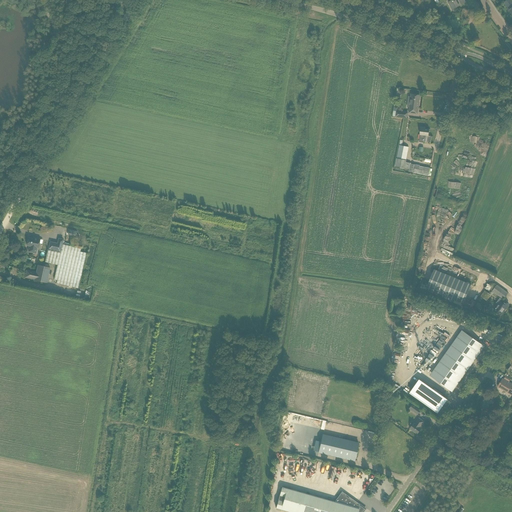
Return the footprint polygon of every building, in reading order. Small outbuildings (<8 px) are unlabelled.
[(452,0),(454,3),(450,5),(452,9),(457,7),(461,5),(465,3),(463,0),(452,0)] [(409,113),(412,114),(417,114),(420,95),(411,94),(410,100),(408,100),(407,107),(410,107),(409,113)] [(428,136),(429,130),(425,129),(425,128),(421,127),(419,140),(424,140),(424,142),(431,143),(431,136),(428,136)] [(395,166),(405,168),(410,169),(409,172),(428,176),(430,168),(420,167),(420,166),(411,164),(411,163),(406,162),(409,147),(399,145),(395,166)] [(28,252),(36,254),(37,248),(38,248),(40,239),(33,237),(33,239),(28,238),(26,245),(30,246),(30,248),(29,248),(28,252)] [(50,241),(45,262),(54,264),(57,265),(54,280),(57,280),(56,283),(72,287),(78,288),(86,253),(80,252),(81,249),(50,241)] [(14,242),(11,251),(22,254),(23,250),(20,249),(17,248),(18,246),(19,243),(14,242)] [(35,280),(47,282),(50,268),(38,265),(36,272),(27,270),(25,277),(35,279),(35,280)] [(463,304),(471,285),(434,269),(426,288),(463,304)] [(492,291),(499,296),(503,299),(508,293),(497,285),(492,291)] [(485,291),(480,297),(486,301),(490,295),(485,291)] [(505,308),(505,309),(508,304),(502,300),(500,302),(494,311),(500,316),(503,312),(502,312),(505,308)] [(415,302),(412,309),(423,313),(426,306),(415,302)] [(435,379),(448,388),(452,391),(484,346),(467,334),(435,379)] [(511,384),(507,381),(503,379),(498,387),(502,389),(511,395),(511,384)] [(445,401),(432,392),(433,390),(419,381),(411,393),(438,412),(445,401)] [(418,415),(421,410),(413,404),(409,409),(418,415)] [(410,429),(417,434),(421,428),(420,427),(424,422),(419,418),(415,423),(414,422),(410,429)] [(319,452),(354,461),(358,443),(323,435),(319,452)] [(363,511),(365,510),(358,505),(359,504),(342,492),(336,499),(337,500),(336,501),(335,501),(335,502),(282,487),(276,508),(289,511),(363,511)]
